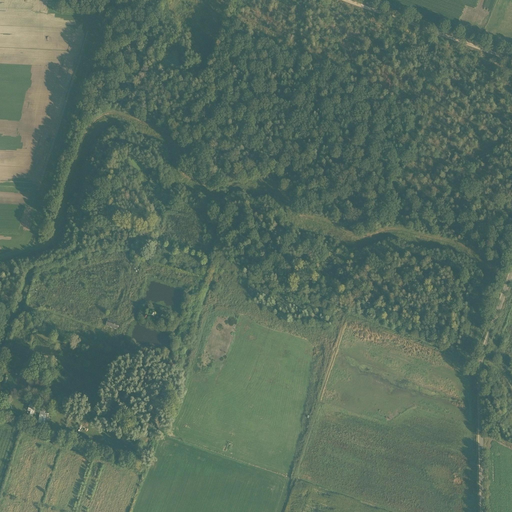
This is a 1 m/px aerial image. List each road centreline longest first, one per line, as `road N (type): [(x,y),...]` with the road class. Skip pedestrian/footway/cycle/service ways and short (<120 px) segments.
road 1 (track): [(0,257),(53,238),(70,164),(92,123),(121,115),(175,142),(186,180),(204,190),(223,197),(251,182),(265,185),(353,236),(420,234),(491,260),(479,323),(484,345)]
road 2 (unclassified): [(480,511),(480,358),(511,265)]
road 3 (track): [(350,0),(511,58)]
